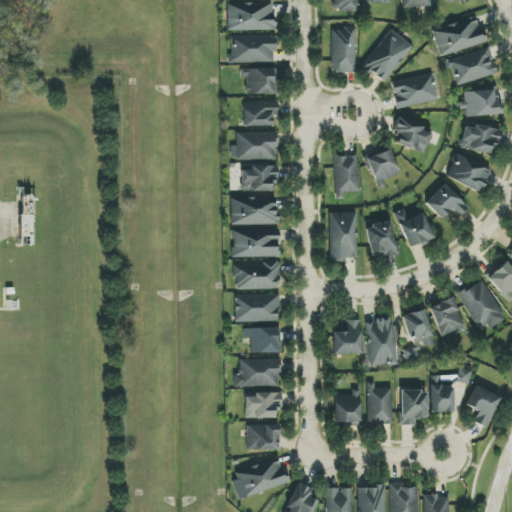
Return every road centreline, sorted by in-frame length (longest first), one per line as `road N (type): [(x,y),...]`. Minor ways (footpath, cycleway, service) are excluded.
road 1 (residential): [(302,0),(310,433),(318,453)]
road 2 (residential): [(308,292),(396,286),(426,275),(474,243),(511,190)]
road 3 (residential): [(318,453),(439,455)]
